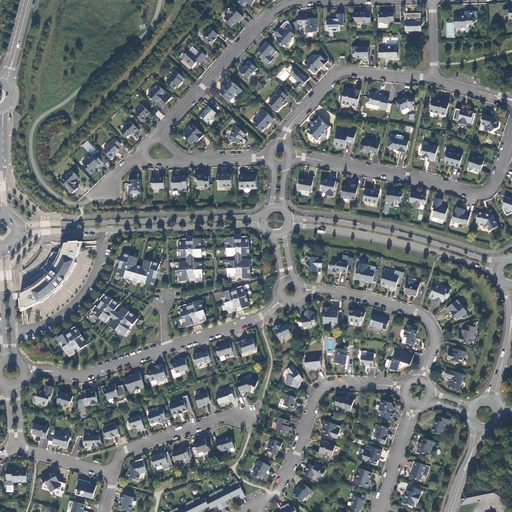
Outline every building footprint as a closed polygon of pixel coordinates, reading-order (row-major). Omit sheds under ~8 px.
[(243,17),(232,7),(230,9),(230,8),(228,10),(229,10),(227,12),(229,14),(224,19),(228,22),(228,24),(231,27),(234,24),(235,25),(236,23),(236,22),(237,21),(238,22),(243,17)] [(473,11),(465,11),(465,16),(464,16),(463,17),(462,16),(454,16),(452,19),(455,22),(454,23),(454,25),(455,25),(455,28),(466,28),(469,24),(472,24),(476,20),(473,17),(473,11)] [(362,13),(353,13),(354,18),(355,18),(355,23),(371,23),(371,13),(366,13),(366,12),(362,12),(362,13)] [(387,13),(379,13),(379,23),(384,23),(385,24),(389,24),(390,23),(390,21),(394,21),(394,13),(389,13),(389,14),(387,14),(387,13)] [(325,23),(325,26),(327,26),(327,31),(335,31),(335,32),(337,32),(337,31),(341,31),(340,26),(344,26),(344,14),(336,14),(337,21),(333,21),(332,18),(330,18),(329,19),(328,19),(327,20),(326,21),(326,22),(325,23)] [(421,14),(405,14),(405,23),(407,23),(407,26),(406,26),(406,28),(407,28),(407,31),(420,31),(420,27),(421,27),(421,26),(420,26),(420,23),(416,23),(415,18),(421,18),(421,14)] [(298,16),(298,25),(306,25),(306,33),(313,33),(314,32),(317,32),(317,26),(316,26),(316,24),(317,24),(317,19),(306,19),(306,16),(298,16)] [(278,38),(276,40),(283,47),(284,45),(286,46),(295,37),(294,34),(291,32),(292,30),(288,21),(285,23),(280,28),(282,30),(280,32),(278,30),(273,35),(278,38)] [(210,27),(203,35),(206,38),(204,40),(207,43),(209,43),(211,42),(212,43),(216,39),(216,38),(218,35),(210,27)] [(262,48),(258,53),(261,57),(261,58),(269,65),(273,59),(271,57),(277,51),(267,42),(261,47),(262,48)] [(386,48),(379,49),(379,58),(387,58),(387,57),(388,57),(389,59),(398,59),(398,53),(396,53),(396,46),(386,47),(386,48)] [(189,50),(182,58),(192,67),(197,61),(199,63),(206,56),(200,50),(198,52),(193,47),(189,50)] [(362,47),(352,47),(352,53),(357,53),(357,59),(363,58),(363,61),(369,60),(368,47),(362,47)] [(312,56),(308,61),(308,63),(304,66),(309,70),(311,70),(314,73),(316,73),(319,70),(319,68),(321,66),(322,68),(327,62),(320,56),(312,56)] [(257,69),(249,61),(246,64),(247,65),(244,68),(242,68),(239,72),(242,75),(243,75),(248,79),(257,69)] [(173,74),(166,82),(174,89),(178,85),(179,85),(182,82),(181,81),(184,78),(174,69),(171,72),(173,74)] [(296,69),(290,75),(298,82),(293,87),(298,91),(308,80),(296,69)] [(222,89),(220,92),(223,95),(222,96),(226,99),(227,98),(229,100),(231,100),(234,97),(234,95),(235,94),(238,96),(241,92),(239,90),(240,88),(230,80),(227,84),(228,85),(226,87),(224,86),(222,89)] [(172,97),(160,86),(156,90),(154,89),(148,96),(156,103),(160,100),(159,99),(160,97),(166,103),(172,97)] [(278,88),(275,92),(276,93),(272,97),(272,99),(269,103),(273,107),(273,108),(276,111),(278,111),(281,107),(281,105),(285,101),(285,100),(288,97),(278,88)] [(352,89),(346,88),(345,93),(344,93),(343,96),(341,97),(340,101),(342,103),(342,104),(351,106),(350,107),(351,108),(356,109),(357,108),(361,90),(356,89),(355,91),(352,91),(352,89)] [(367,97),(366,103),(380,107),(380,109),(387,110),(390,98),(383,96),(383,94),(378,93),(378,96),(375,95),(375,94),(369,92),(368,97),(367,97)] [(407,97),(396,102),(401,111),(409,107),(414,108),(415,98),(407,97)] [(449,103),(432,99),(430,112),(439,114),(440,117),(446,118),(449,103)] [(138,110),(135,114),(139,118),(139,120),(142,122),(143,122),(146,119),(145,118),(145,117),(147,116),(150,113),(142,105),(138,109),(138,110)] [(200,116),(208,123),(216,113),(209,107),(200,116)] [(258,119),(253,124),(262,132),(267,126),(268,127),(274,120),(263,109),(259,113),(260,114),(257,117),(258,119)] [(461,110),(456,109),(453,119),(458,121),(458,123),(467,126),(468,123),(473,125),(475,114),(474,114),(474,112),(467,110),(466,112),(461,110)] [(492,117),(483,114),(482,120),(483,121),(482,125),(488,127),(491,132),(498,128),(499,126),(495,119),(492,118),(492,117)] [(308,132),(318,141),(322,137),(324,139),(326,138),(328,136),(328,134),(326,133),(330,128),(320,119),(308,132)] [(124,131),(122,133),(127,138),(131,134),(134,134),(138,130),(130,121),(124,126),(124,131)] [(188,132),(184,136),(189,140),(189,142),(191,144),(193,144),(195,141),(197,139),(199,141),(204,135),(192,124),(186,130),(188,132)] [(234,131),(232,133),(232,136),(230,139),(230,143),(236,143),(238,144),(243,144),(244,142),(244,141),(245,140),(243,138),(246,135),(237,127),(234,130),(234,131)] [(356,131),(353,130),(352,133),(349,132),(348,133),(342,132),(341,134),(337,133),(334,143),(335,145),(338,145),(338,147),(345,149),(347,141),(354,143),(356,131)] [(109,146),(104,151),(107,154),(107,155),(111,160),(115,156),(115,154),(119,150),(117,148),(121,145),(115,138),(109,145),(109,146)] [(395,139),(394,143),(393,144),(392,147),(393,149),(397,150),(398,149),(401,150),(400,152),(406,153),(409,141),(403,140),(402,141),(396,139),(395,139)] [(86,162),(83,165),(94,176),(98,172),(95,169),(97,167),(99,168),(104,163),(106,164),(108,162),(88,140),(83,145),(92,154),(85,161),(86,162)] [(371,142),(366,141),(365,146),(361,145),(360,151),(365,152),(366,152),(370,152),(373,152),(373,154),(378,154),(380,144),(375,143),(375,142),(371,141),(371,142)] [(434,161),(438,146),(433,145),(433,146),(429,145),(427,146),(424,145),(422,146),(421,149),(423,151),(421,158),(426,159),(426,157),(430,158),(430,160),(434,161)] [(459,167),(463,155),(455,153),(453,153),(447,152),(446,153),(445,156),(446,158),(445,162),(446,164),(449,165),(451,164),(454,165),(455,166),(459,167)] [(477,158),(472,156),(468,167),(474,169),(474,171),(479,172),(480,171),(481,171),(484,161),(477,159),(477,158)] [(78,177),(72,171),(61,181),(73,193),(78,188),(74,185),(76,183),(74,181),(78,177)] [(217,181),(219,181),(219,187),(232,187),(232,174),(217,175),(217,181)] [(195,175),(195,182),(198,182),(198,186),(204,186),(205,188),(209,188),(209,185),(209,177),(204,177),(204,175),(195,175)] [(241,181),(239,181),(240,188),(244,188),(251,188),(257,188),(257,175),(250,175),(250,176),(248,177),(247,175),(246,175),(241,175),(241,181)] [(181,176),(178,176),(178,177),(172,177),(172,188),(177,188),(178,189),(182,189),(182,188),(187,188),(187,176),(181,176)] [(164,177),(158,177),(158,178),(151,179),(151,184),(152,184),(152,189),(154,190),(157,190),(158,188),(165,188),(164,177)] [(307,180),(299,179),(298,184),(299,184),(298,189),(311,192),(313,180),(307,179),(307,180)] [(141,180),(131,180),(131,182),(129,182),(129,186),(130,194),(141,193),(141,180)] [(325,180),(320,183),(322,186),(322,192),(327,192),(327,194),(328,196),(333,197),(336,181),(331,181),(325,180)] [(348,187),(343,186),(341,197),(350,199),(351,200),(356,201),(358,185),(350,184),(350,188),(348,187)] [(371,191),(365,190),(363,201),(372,203),(374,201),(378,202),(380,193),(375,192),(374,192),(371,192),(371,191)] [(392,191),(388,190),(386,201),(395,202),(395,201),(401,202),(402,197),(403,197),(404,193),(396,191),(397,190),(392,190),(392,191)] [(412,192),(410,202),(414,203),(413,205),(415,208),(418,208),(420,207),(421,205),(425,206),(426,201),(425,200),(426,196),(420,195),(420,196),(416,195),(417,193),(412,192)] [(505,205),(504,204),(503,208),(503,209),(507,216),(511,212),(511,198),(506,197),(505,201),(506,202),(505,205)] [(441,207),(443,200),(435,198),(432,208),(434,208),(433,211),(434,212),(433,217),(445,220),(448,209),(444,207),(442,209),(441,207)] [(463,209),(457,207),(455,212),(453,218),(455,219),(454,222),(463,225),(463,224),(468,225),(470,217),(464,215),(465,211),(463,210),(463,209)] [(493,215),(479,213),(476,222),(480,223),(480,224),(481,225),(487,227),(489,231),(497,227),(494,220),(495,219),(493,215)] [(234,236),(227,236),(227,240),(226,240),(227,255),(234,255),(242,254),(249,254),(249,239),(248,239),(248,236),(241,236),(241,239),(234,239),(234,236)] [(186,238),(179,239),(179,241),(179,242),(178,242),(179,257),(186,257),(194,256),(202,256),(201,241),(200,241),(200,238),(193,238),(193,241),(186,241),(186,238)] [(76,262),(75,262),(80,247),(79,247),(79,242),(69,242),(70,242),(70,243),(61,243),(58,253),(54,251),(50,258),(47,264),(43,269),(39,273),(34,277),(28,281),(30,285),(21,289),(21,298),(20,298),(21,308),(21,307),(27,307),(27,308),(41,301),(42,302),(43,302),(43,301),(49,297),(56,292),(62,285),(68,278),(72,271),(76,264),(76,262)] [(138,257),(123,253),(117,275),(131,279),(131,280),(139,282),(139,281),(153,285),(160,263),(145,259),(143,267),(141,272),(134,270),(136,265),(138,257)] [(318,258),(308,257),(308,260),(305,262),(308,266),(308,271),(314,272),(314,270),(318,270),(318,268),(322,268),(323,259),(318,259),(318,258)] [(234,260),(227,260),(228,275),(229,279),(236,278),(235,275),(243,275),(243,278),(250,278),(250,274),(250,259),(242,259),(234,260)] [(187,262),(179,262),(180,270),(180,277),(181,277),(181,280),(188,280),(188,277),(195,277),(195,278),(195,280),(202,280),(202,276),(203,276),(202,269),(202,261),(194,261),(187,262)] [(347,273),(349,263),(344,262),(339,261),(337,263),(332,262),(330,269),(333,269),(333,272),(337,273),(339,271),(340,273),(342,272),(347,273)] [(368,265),(360,263),(359,268),(356,268),(355,273),(356,274),(355,279),(360,280),(360,281),(363,281),(363,283),(368,283),(368,282),(373,283),(376,267),(371,266),(370,271),(367,270),(368,265)] [(399,278),(384,273),(381,284),(391,287),(390,289),(395,291),(399,278)] [(413,284),(407,282),(405,288),(406,289),(405,294),(412,296),(413,295),(417,296),(420,284),(416,282),(413,284)] [(451,290),(435,284),(430,297),(437,299),(436,300),(442,303),(442,302),(443,302),(445,298),(447,299),(451,290)] [(229,289),(222,292),(223,295),(222,295),(223,297),(227,309),(228,309),(229,312),(236,310),(235,307),(242,305),(243,308),(249,306),(248,303),(249,302),(244,288),(243,288),(242,285),(236,287),(237,290),(230,292),(229,289)] [(98,307),(95,305),(91,311),(94,313),(93,313),(106,322),(110,316),(115,310),(119,304),(107,295),(104,294),(100,299),(102,301),(98,307)] [(186,304),(179,306),(180,308),(180,309),(185,324),(185,323),(186,326),(193,324),(192,321),(199,319),(199,320),(200,322),(207,320),(206,317),(206,316),(201,302),(200,299),(193,301),(194,304),(187,307),(186,304)] [(453,314),(457,319),(461,316),(462,318),(469,316),(466,312),(464,310),(465,309),(457,299),(446,308),(449,313),(451,311),(452,311),(454,314),(453,314)] [(136,316),(123,307),(119,313),(114,319),(110,325),(122,334),(123,334),(125,336),(129,330),(127,328),(131,322),(134,324),(138,318),(135,316),(136,316)] [(330,308),(323,308),(323,317),(324,317),(324,324),(329,324),(330,323),(332,323),(332,326),(338,326),(338,310),(332,310),(332,311),(330,311),(330,308)] [(119,313),(115,310),(110,316),(114,319),(119,313)] [(302,322),(303,328),(307,327),(308,328),(311,328),(312,326),(316,325),(314,312),(309,310),(306,312),(304,316),(305,316),(305,318),(301,318),(301,322),(302,322)] [(357,312),(349,310),(348,315),(350,315),(349,322),(360,324),(360,321),(363,322),(366,312),(357,311),(357,312)] [(380,317),(373,315),(370,325),(376,327),(377,328),(380,329),(381,328),(386,330),(389,320),(384,319),(385,318),(380,316),(380,317)] [(280,324),(274,327),(280,341),(287,337),(287,336),(291,334),(289,330),(290,329),(291,327),(289,324),(284,326),(282,327),(280,324)] [(415,327),(408,325),(407,330),(405,330),(404,334),(405,336),(404,337),(407,338),(406,343),(414,345),(416,340),(415,340),(417,331),(414,330),(415,327)] [(65,337),(63,334),(57,338),(59,341),(67,354),(68,354),(69,356),(75,352),(73,350),(79,346),(80,346),(81,348),(87,344),(85,342),(86,341),(78,329),(77,329),(75,326),(69,330),(71,333),(65,337)] [(476,327),(468,326),(466,326),(465,330),(462,329),(461,334),(462,335),(462,336),(458,339),(460,342),(469,345),(471,343),(472,338),(474,337),(476,327)] [(251,341),(250,339),(247,340),(246,339),(239,341),(242,348),(240,349),(241,354),(247,352),(251,354),(252,350),(256,349),(253,340),(251,341)] [(222,345),(216,348),(219,357),(229,354),(230,355),(234,354),(230,343),(226,344),(226,343),(222,345)] [(451,354),(449,354),(447,359),(454,361),(454,364),(459,363),(462,363),(463,358),(464,358),(466,352),(453,348),(452,352),(452,353),(451,354)] [(335,354),(334,363),(340,364),(340,365),(340,366),(343,367),(344,366),(344,364),(345,364),(346,358),(345,358),(346,350),(335,349),(335,354)] [(409,360),(411,355),(396,350),(389,371),(399,372),(409,366),(409,365),(411,365),(412,361),(409,360)] [(194,354),(193,355),(196,365),(206,362),(211,361),(207,351),(203,352),(199,353),(198,352),(194,354)] [(366,367),(374,367),(374,353),(367,353),(367,356),(361,356),(361,365),(366,365),(366,367)] [(310,357),(305,358),(305,363),(304,363),(308,370),(309,370),(311,370),(312,370),(313,370),(314,369),(315,369),(314,367),(316,367),(317,369),(322,368),(320,356),(316,357),(315,355),(310,357)] [(185,358),(179,360),(180,362),(178,363),(177,362),(170,364),(172,370),(175,369),(176,374),(180,372),(181,375),(186,374),(185,372),(189,370),(185,358)] [(162,364),(156,367),(156,369),(154,370),(153,369),(147,371),(151,382),(157,380),(157,381),(167,378),(162,364)] [(303,380),(296,369),(295,370),(292,366),(287,370),(290,374),(286,384),(298,388),(300,382),(303,380)] [(465,375),(447,370),(445,377),(452,379),(452,381),(451,381),(450,381),(449,385),(449,387),(458,389),(460,389),(461,384),(462,384),(465,375)] [(130,376),(125,378),(129,392),(139,388),(140,389),(143,388),(144,387),(140,372),(133,374),(134,376),(132,377),(130,376)] [(250,378),(237,382),(241,394),(246,393),(245,391),(248,390),(251,391),(253,387),(256,388),(258,381),(250,378)] [(119,396),(115,383),(111,384),(111,386),(108,386),(108,384),(101,386),(104,393),(105,393),(105,394),(107,395),(108,399),(114,397),(114,398),(119,396)] [(46,385),(45,391),(39,390),(39,392),(37,392),(36,396),(37,397),(36,402),(41,404),(42,405),(46,406),(47,405),(49,400),(50,401),(54,387),(46,385)] [(231,387),(227,389),(228,391),(223,392),(222,392),(218,393),(217,394),(219,399),(218,401),(219,404),(226,402),(227,402),(231,401),(231,400),(235,399),(231,387)] [(89,390),(82,391),(85,406),(92,405),(91,404),(96,403),(96,402),(98,401),(96,392),(94,393),(91,391),(89,391),(89,390)] [(60,392),(57,404),(58,405),(62,406),(63,405),(69,407),(70,403),(72,402),(73,396),(65,394),(65,393),(60,392)] [(211,402),(207,392),(195,396),(198,406),(211,402)] [(297,398),(286,394),(284,400),(285,400),(283,405),(288,407),(287,408),(293,409),(297,398)] [(344,398),(336,398),(336,405),(340,406),(340,408),(341,408),(342,410),(344,410),(346,409),(347,410),(351,411),(354,400),(349,398),(348,400),(344,398)] [(178,414),(183,413),(183,412),(188,411),(184,399),(169,404),(173,415),(178,414)] [(382,400),(381,401),(380,404),(380,406),(379,410),(382,411),(380,416),(392,420),(394,414),(392,413),(393,410),(394,409),(391,403),(382,400)] [(149,414),(148,416),(151,424),(152,425),(155,424),(156,422),(163,420),(162,420),(166,418),(162,406),(158,408),(159,411),(149,414)] [(135,417),(128,419),(131,429),(139,426),(140,431),(145,429),(140,414),(135,415),(135,417)] [(450,420),(439,416),(437,421),(435,420),(434,424),(435,425),(432,432),(442,435),(444,428),(446,427),(446,424),(449,425),(450,420)] [(290,421),(279,417),(276,425),(278,425),(277,430),(283,432),(282,433),(287,435),(288,434),(289,431),(289,430),(290,427),(288,427),(290,421)] [(337,425),(326,421),(324,428),(323,428),(322,432),(323,434),(333,437),(337,425)] [(49,428),(33,423),(31,428),(34,429),(33,434),(41,436),(41,437),(46,439),(49,428)] [(107,427),(103,429),(106,438),(111,437),(111,438),(115,436),(119,434),(116,423),(107,426),(107,427)] [(389,428),(377,424),(376,429),(376,430),(377,431),(375,438),(380,439),(381,441),(380,442),(385,444),(388,437),(386,436),(389,428)] [(59,431),(56,430),(52,445),(57,446),(57,445),(62,446),(63,448),(66,449),(68,448),(71,437),(69,435),(66,434),(63,435),(60,434),(59,431)] [(96,436),(84,437),(84,446),(86,447),(88,447),(89,446),(96,445),(96,436)] [(225,438),(216,441),(219,452),(234,447),(233,443),(234,442),(233,438),(231,437),(225,439),(225,438)] [(209,443),(207,444),(205,438),(201,440),(200,441),(200,442),(194,444),(195,447),(197,448),(198,453),(203,451),(205,452),(210,450),(209,447),(210,446),(209,443)] [(434,446),(435,442),(423,438),(420,446),(419,445),(417,452),(423,454),(424,454),(429,456),(432,446),(434,446)] [(273,454),(277,456),(280,448),(281,448),(283,443),(271,439),(270,440),(269,440),(268,443),(269,445),(267,451),(272,453),(273,454)] [(323,454),(321,458),(329,461),(331,456),(332,455),(336,446),(323,442),(319,452),(323,454)] [(363,455),(366,461),(376,465),(379,457),(380,458),(382,451),(368,446),(367,451),(364,450),(363,455)] [(178,451),(172,452),(175,462),(186,459),(186,461),(190,459),(186,447),(177,450),(178,451)] [(155,455),(151,456),(155,467),(163,465),(164,467),(169,465),(164,452),(159,454),(159,455),(157,456),(155,455)] [(147,472),(143,459),(136,461),(136,463),(133,464),(132,468),(129,469),(128,472),(130,473),(129,477),(133,478),(133,480),(139,481),(141,474),(147,472)] [(269,471),(271,467),(259,461),(256,467),(256,468),(253,475),(257,477),(259,477),(262,478),(267,470),(269,471)] [(431,467),(414,461),(410,472),(411,472),(410,477),(416,480),(417,479),(421,480),(423,475),(427,477),(431,467)] [(309,464),(304,474),(312,479),(314,475),(319,477),(323,476),(326,470),(323,468),(323,467),(319,465),(319,466),(316,465),(315,467),(309,464)] [(17,470),(7,470),(7,481),(13,481),(14,482),(17,482),(18,481),(21,481),(22,483),(27,483),(27,468),(21,468),(21,471),(17,471),(17,470)] [(369,482),(372,473),(360,469),(357,478),(355,479),(354,482),(355,484),(368,489),(370,482),(369,482)] [(50,473),(41,478),(45,483),(43,488),(48,489),(49,488),(51,492),(57,489),(61,491),(63,483),(59,482),(56,477),(53,478),(50,473)] [(90,484),(90,482),(80,479),(79,481),(77,489),(81,490),(80,496),(93,499),(94,494),(95,494),(97,485),(90,484)] [(202,511),(203,511),(206,511),(205,508),(209,506),(210,509),(214,507),(215,509),(218,507),(219,510),(228,506),(227,503),(230,502),(229,500),(236,496),(237,498),(240,497),(241,499),(245,497),(238,481),(231,484),(232,487),(224,491),(222,489),(209,495),(211,498),(206,500),(205,498),(200,500),(199,497),(186,504),(187,506),(183,509),(179,511),(177,508),(169,511),(202,511)] [(313,491),(303,483),(300,487),(299,486),(296,490),(297,490),(293,496),(296,498),(298,498),(303,502),(306,497),(307,497),(309,494),(311,495),(313,491)] [(501,497),(499,486),(464,493),(461,506),(501,497)] [(422,490),(410,487),(409,491),(408,490),(405,498),(404,497),(402,503),(407,505),(409,506),(409,505),(414,507),(415,503),(418,504),(421,495),(420,494),(422,490)] [(365,495),(352,491),(350,495),(353,496),(351,500),(353,501),(350,508),(355,511),(359,511),(360,510),(361,511),(364,504),(362,503),(365,495)] [(134,498),(123,495),(119,508),(130,511),(132,510),(133,507),(132,505),(134,498)] [(82,511),(85,505),(74,502),(71,511),(82,511)]
